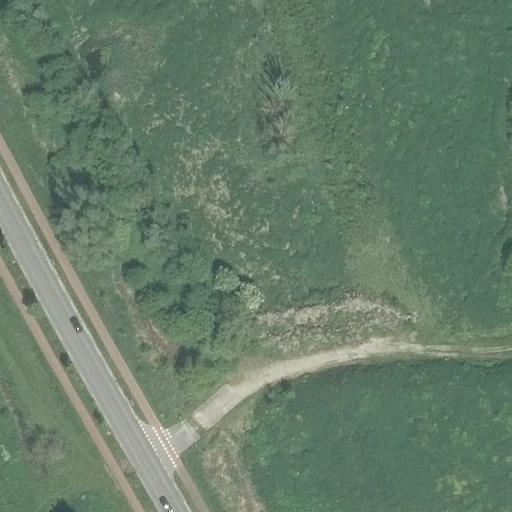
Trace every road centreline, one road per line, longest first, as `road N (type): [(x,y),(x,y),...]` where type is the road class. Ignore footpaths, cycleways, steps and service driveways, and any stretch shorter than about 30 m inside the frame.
road 1 (track): [(143,461),(239,387),(292,370),(511,346)]
road 2 (secondary): [(172,511),(0,193)]
